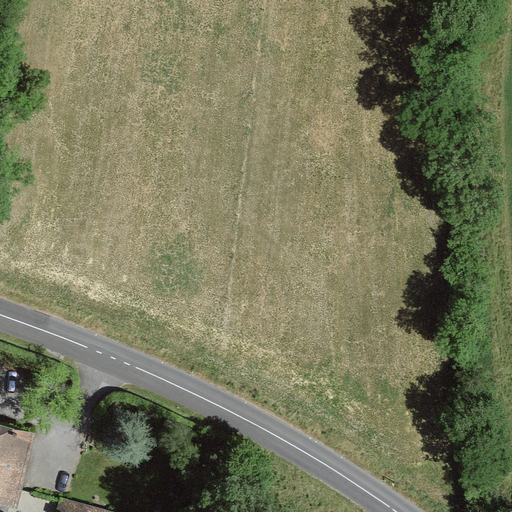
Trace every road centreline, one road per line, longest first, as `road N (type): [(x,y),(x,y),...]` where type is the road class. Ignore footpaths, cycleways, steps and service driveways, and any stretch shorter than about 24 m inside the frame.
road 1 (tertiary): [(0,316),(245,418),(390,511)]
road 2 (track): [(35,511),(78,342)]
